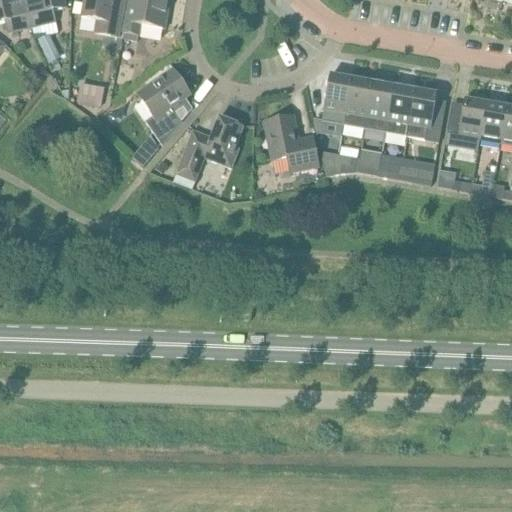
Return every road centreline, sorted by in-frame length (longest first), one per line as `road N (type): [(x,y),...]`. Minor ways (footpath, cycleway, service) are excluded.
road 1 (primary): [(511,362),(0,343)]
road 2 (unclassified): [(511,401),(0,387)]
road 3 (unclassified): [(345,36),(305,83),(270,94),(225,92),(204,78),(190,22),(194,0)]
road 4 (residential): [(345,36),(511,65)]
